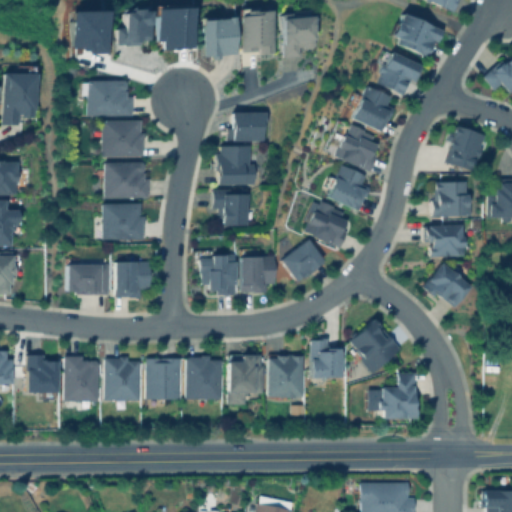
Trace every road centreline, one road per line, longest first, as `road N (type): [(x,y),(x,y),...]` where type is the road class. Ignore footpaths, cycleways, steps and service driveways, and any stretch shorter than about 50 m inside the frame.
road 1 (residential): [(0,315),(114,326),(246,324),(322,303),(360,274),(387,237),(422,126),(506,5)]
road 2 (tertiary): [(447,453),(0,458)]
road 3 (residential): [(169,326),(170,236),(188,123),(179,96)]
road 4 (residential): [(447,453),(449,390),(435,341),(360,274)]
